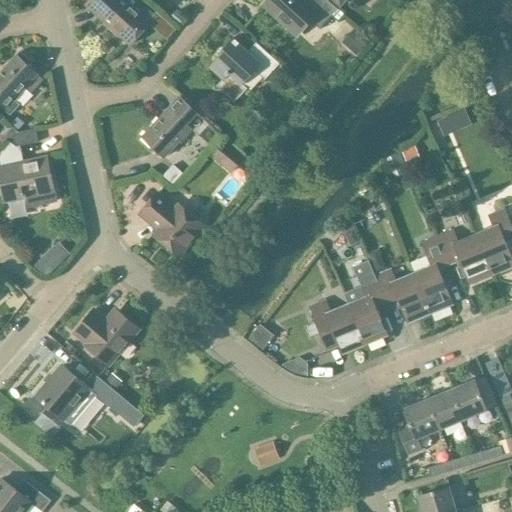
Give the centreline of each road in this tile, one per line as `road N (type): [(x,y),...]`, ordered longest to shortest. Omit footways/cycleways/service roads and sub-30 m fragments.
road 1 (residential): [(340,402),(318,411),(123,268),(109,246)]
road 2 (residential): [(340,402),(511,322)]
road 3 (residential): [(74,94),(137,90),(220,0)]
road 4 (residential): [(109,246),(74,94)]
